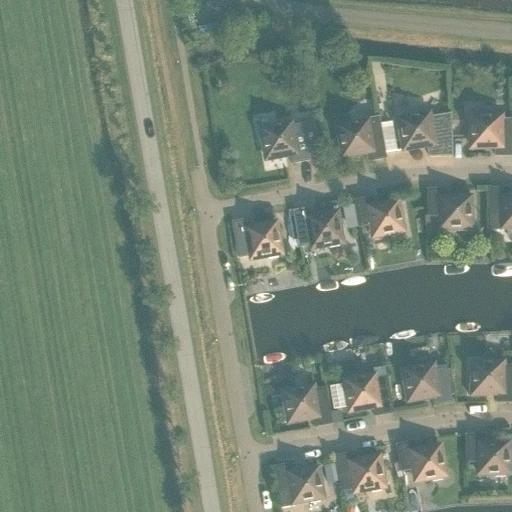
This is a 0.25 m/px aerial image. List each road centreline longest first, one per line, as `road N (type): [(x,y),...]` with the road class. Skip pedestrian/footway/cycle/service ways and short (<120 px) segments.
road 1 (unclassified): [(210,511),(123,0)]
road 2 (residential): [(204,218),(287,196),(457,170),(511,170)]
road 3 (residential): [(247,456),(511,416)]
road 4 (unclassified): [(511,33),(319,15),(255,0)]
road 5 (residential): [(247,456),(204,218)]
